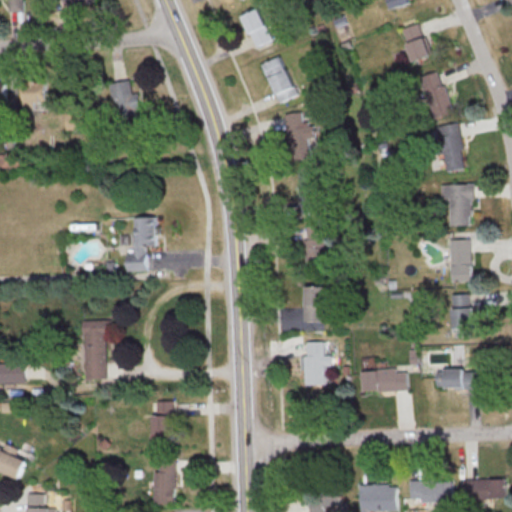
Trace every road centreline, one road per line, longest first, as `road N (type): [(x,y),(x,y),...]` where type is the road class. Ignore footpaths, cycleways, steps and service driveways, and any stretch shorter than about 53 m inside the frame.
road 1 (tertiary): [(243,511),(226,188),(193,70),(163,0)]
road 2 (residential): [(511,431),(241,442)]
road 3 (residential): [(511,186),(478,47),(457,0)]
road 4 (residential): [(175,27),(143,38),(0,45)]
